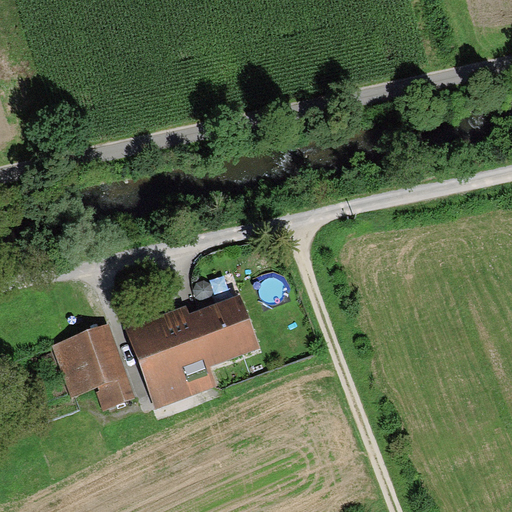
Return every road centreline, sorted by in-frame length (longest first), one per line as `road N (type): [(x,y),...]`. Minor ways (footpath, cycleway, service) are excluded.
road 1 (track): [(0,286),(97,257),(511,170)]
road 2 (track): [(0,178),(511,68)]
road 3 (track): [(305,211),(338,386),(385,511)]
